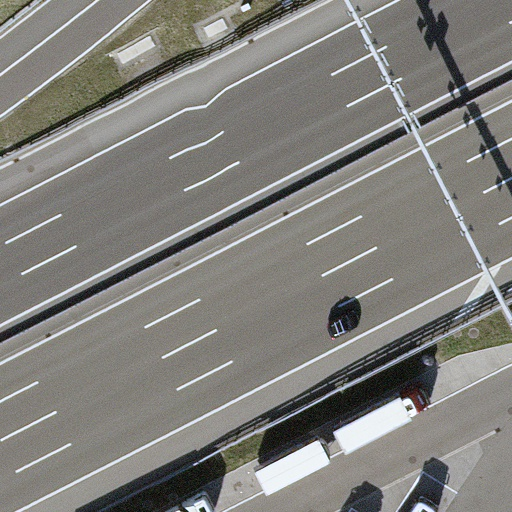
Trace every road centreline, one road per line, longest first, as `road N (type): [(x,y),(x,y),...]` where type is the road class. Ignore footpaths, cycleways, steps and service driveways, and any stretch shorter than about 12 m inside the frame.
road 1 (motorway): [(511,2),(0,265)]
road 2 (motorway): [(0,440),(511,178)]
